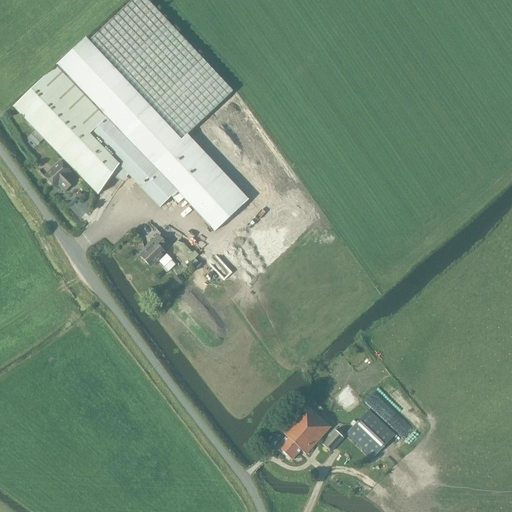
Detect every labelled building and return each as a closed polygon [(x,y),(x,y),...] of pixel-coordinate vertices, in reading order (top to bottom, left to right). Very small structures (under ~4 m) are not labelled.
[(60,162),(45,176),(44,177),(52,185),(55,182),(64,192),(80,177),(98,195),(119,166),(159,208),(171,197),(172,198),(178,192),(216,232),(249,199),(187,136),(234,90),(146,0),(131,0),(88,41),(86,39),(57,67),(56,66),(13,107),(64,160),(61,163),(60,162)] [(79,193),(74,198),(77,201),(82,196),(79,193)] [(148,244),(149,245),(139,255),(150,266),(157,260),(158,261),(166,253),(161,249),(166,244),(158,235),(148,244)] [(323,410),(313,401),(308,408),(304,405),(279,432),(285,436),(275,446),(277,447),(275,449),(288,460),(290,459),(290,460),(299,450),(304,455),(329,428),(317,416),(323,410)] [(345,434),(372,459),(395,435),(368,410),(345,434)] [(329,453),(342,440),(333,431),(321,444),(329,453)]
